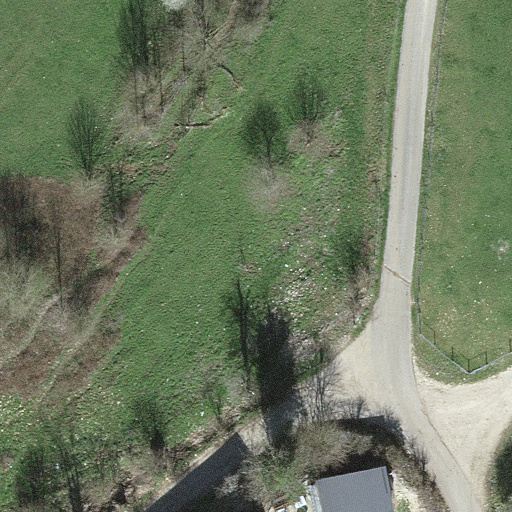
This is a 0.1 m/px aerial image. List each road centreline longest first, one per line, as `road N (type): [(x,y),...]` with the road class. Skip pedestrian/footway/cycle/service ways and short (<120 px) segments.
road 1 (track): [(466,511),(409,404),(391,344),(420,0)]
road 2 (track): [(154,511),(391,344)]
